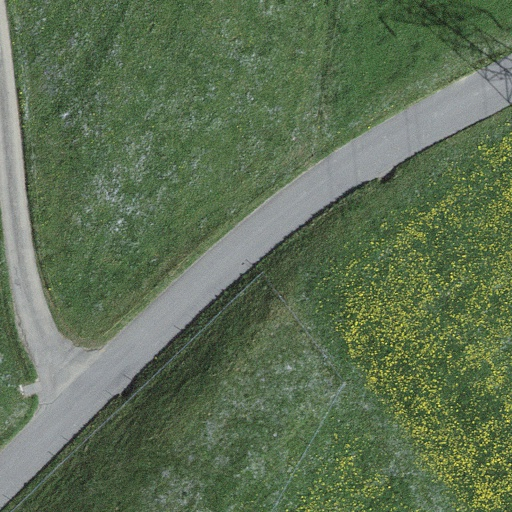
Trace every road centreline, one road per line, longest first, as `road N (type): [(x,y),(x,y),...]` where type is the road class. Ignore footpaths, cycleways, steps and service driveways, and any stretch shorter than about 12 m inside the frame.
road 1 (unclassified): [(0,480),(313,190),(511,75)]
road 2 (track): [(0,34),(40,323),(75,411)]
